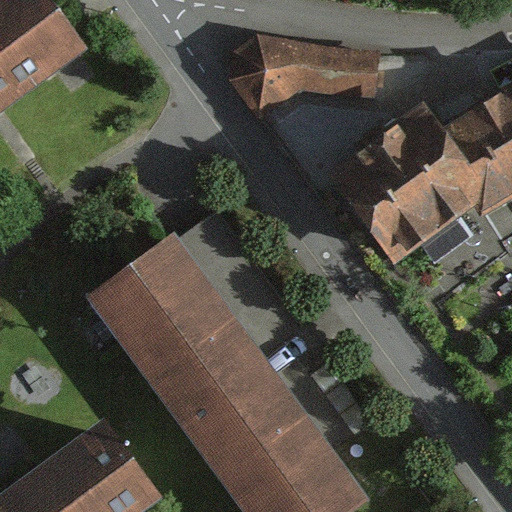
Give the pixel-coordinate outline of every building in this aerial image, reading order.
[(34,0),(11,0),(0,8),(0,110),(76,55),(34,0)] [(263,40),(263,41),(228,64),(267,124),(302,101),(299,95),(378,101),(382,56),(263,40)] [(511,88),(499,96),(511,118),(511,88)] [(486,212),(511,195),(511,118),(499,96),(433,136),(480,200),(486,212)] [(480,200),(433,136),(423,122),(341,182),(398,260),(480,200)] [(178,243),(85,312),(234,511),(348,511),(368,498),(178,243)] [(101,434),(0,507),(0,511),(147,511),(154,507),(101,434)]
